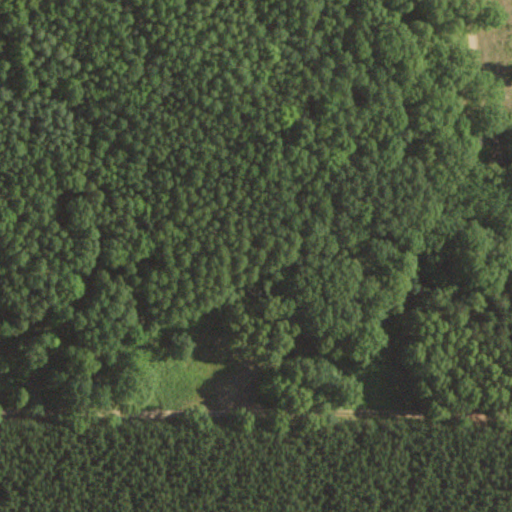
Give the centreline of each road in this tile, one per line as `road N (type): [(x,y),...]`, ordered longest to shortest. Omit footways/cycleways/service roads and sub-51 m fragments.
road 1 (track): [(0,408),(511,410)]
road 2 (track): [(511,209),(472,30),(476,0)]
